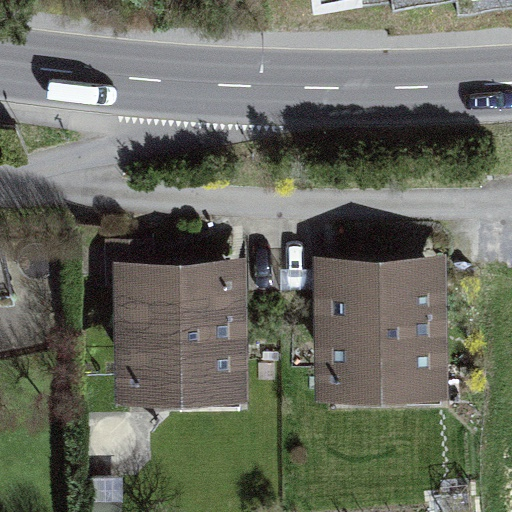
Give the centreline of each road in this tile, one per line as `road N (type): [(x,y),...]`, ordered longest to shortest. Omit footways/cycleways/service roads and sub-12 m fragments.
road 1 (tertiary): [(511,85),(223,87)]
road 2 (residential): [(0,181),(154,138),(223,87)]
road 3 (tertiary): [(223,87),(0,62)]
